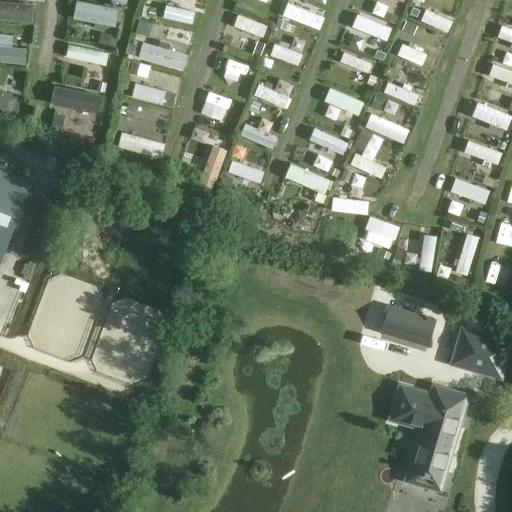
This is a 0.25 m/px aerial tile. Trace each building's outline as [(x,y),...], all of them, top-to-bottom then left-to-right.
[(0,6),(0,24),(28,26),(29,8),(0,6)] [(167,6),(162,21),(195,32),(200,18),(167,6)] [(290,25),(312,33),(316,21),(294,13),(290,25)] [(350,34),(388,51),(396,33),(358,15),(350,34)] [(421,29),(453,41),(459,27),(426,15),(421,29)] [(233,33),(265,43),(270,27),(238,17),(233,33)] [(141,23),(138,36),(150,39),(153,26),(141,23)] [(511,35),(505,33),(498,49),(511,54),(511,35)] [(69,43),(66,66),(109,71),(112,48),(69,43)] [(187,71),(190,53),(142,45),(140,64),(187,71)] [(276,46),(270,61),(300,71),(305,56),(276,46)] [(424,74),(431,60),(403,47),(396,61),(424,74)] [(0,48),(0,65),(21,66),(22,49),(0,48)] [(344,57),(341,72),(371,79),(375,64),(344,57)] [(255,83),(259,67),(228,59),(224,75),(255,83)] [(158,86),(162,74),(139,67),(135,78),(158,86)] [(489,87),(511,96),(511,77),(496,71),(489,87)] [(131,99),(174,113),(180,96),(137,82),(131,99)] [(247,101),(252,87),(242,83),(236,97),(247,101)] [(287,114),(296,89),(281,83),(278,91),(261,84),(254,102),(287,114)] [(387,89),(384,103),(420,111),(422,96),(387,89)] [(355,121),(362,107),(336,94),(323,120),(336,126),(342,115),(355,121)] [(494,96),(490,110),(502,114),(507,101),(494,96)] [(384,116),(398,122),(403,110),(389,104),(384,116)] [(511,122),(482,108),(475,123),(511,140),(511,122)] [(406,150),(413,134),(372,117),(365,133),(406,150)] [(161,156),(162,122),(123,121),(122,155),(161,156)] [(251,146),(270,150),(275,129),(257,124),(251,146)] [(309,145),(340,161),(348,146),(317,130),(309,145)] [(224,166),(230,142),(209,137),(202,160),(224,166)] [(349,171),(383,186),(390,172),(377,166),(387,144),(372,138),(363,158),(356,155),(349,171)] [(464,166),(502,180),(509,161),(471,148),(464,166)] [(0,266),(1,264),(32,184),(6,174),(11,159),(0,154),(0,266)] [(321,159),(315,172),(329,178),(335,165),(321,159)] [(261,188),(266,175),(233,163),(228,176),(261,188)] [(296,170),(291,182),(323,193),(327,181),(296,170)] [(355,178),(353,190),(367,193),(370,180),(355,178)] [(452,200),(489,217),(496,201),(459,184),(452,200)] [(335,199),(332,212),(369,221),(373,208),(335,199)] [(380,259),(394,263),(403,234),(389,229),(380,259)] [(471,285),(484,245),(471,241),(458,281),(471,285)] [(495,274),(491,291),(503,295),(507,277),(495,274)] [(391,308),(384,333),(428,345),(435,320),(391,308)] [(511,354),(511,341),(462,327),(451,366),(504,382),(511,354)] [(403,388),(394,419),(425,429),(410,480),(441,489),(468,398),(436,389),(434,397),(403,388)] [(417,508),(434,509),(435,496),(418,495),(417,508)]
